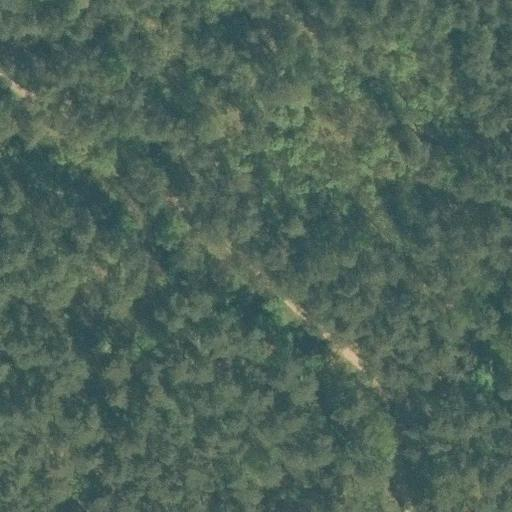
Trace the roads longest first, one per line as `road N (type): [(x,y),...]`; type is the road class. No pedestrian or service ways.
road 1 (track): [(0,77),(164,193),(378,382),(413,401)]
road 2 (track): [(413,401),(472,346),(511,249)]
